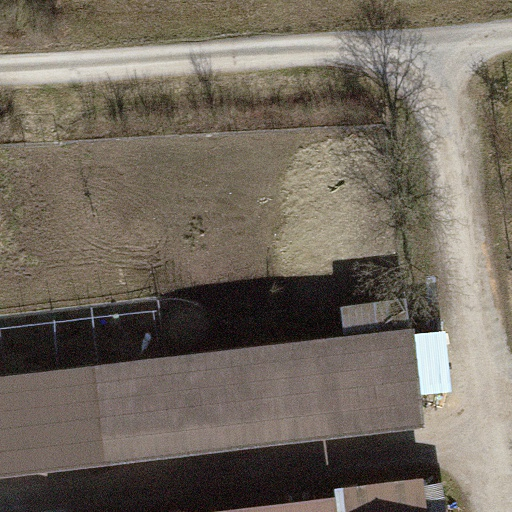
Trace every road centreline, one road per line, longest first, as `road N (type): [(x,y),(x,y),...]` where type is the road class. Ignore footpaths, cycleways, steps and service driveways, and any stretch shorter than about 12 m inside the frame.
road 1 (unknown): [(0,493),(138,469),(446,435),(476,458),(511,444)]
road 2 (track): [(0,78),(341,64),(511,47)]
road 3 (unknown): [(455,52),(479,511)]
